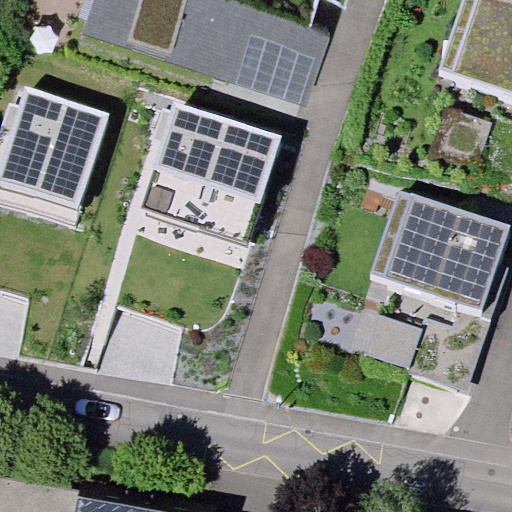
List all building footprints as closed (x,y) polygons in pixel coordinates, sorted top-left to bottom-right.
[(220,0),(98,0),(88,33),(303,102),(325,34),(234,4),(220,0)] [(511,10),(478,0),(451,85),(511,104),(511,10)] [(0,176),(0,177),(77,202),(105,116),(27,92),(0,176)] [(144,206),(245,239),(278,139),(178,106),(144,206)] [(511,276),(511,238),(409,206),(382,291),(496,327),(511,276)] [(0,511),(78,511),(81,494),(0,479),(0,511)] [(171,511),(81,494),(78,511),(171,511)]
